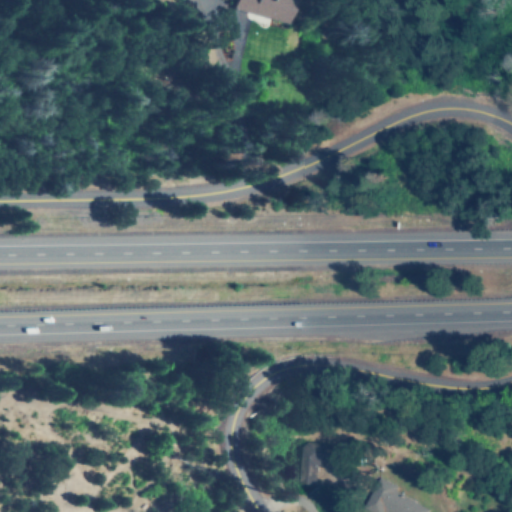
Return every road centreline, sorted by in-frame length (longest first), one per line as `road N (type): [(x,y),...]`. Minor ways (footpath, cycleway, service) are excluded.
road 1 (tertiary): [(511,125),(465,106),(432,106),(375,124),(286,171),(217,190),(0,199)]
road 2 (motorway): [(0,323),(511,311)]
road 3 (motorway): [(511,247),(0,251)]
road 4 (tertiary): [(256,511),(236,477),(222,419),(231,400),(275,371),(323,365),(438,390),(511,379)]
road 5 (residential): [(253,182),(241,143),(232,40),(204,0)]
